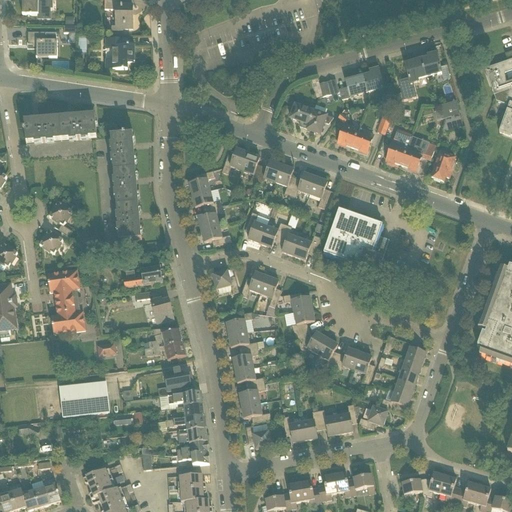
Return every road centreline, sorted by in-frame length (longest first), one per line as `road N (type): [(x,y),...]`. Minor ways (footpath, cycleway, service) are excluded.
road 1 (residential): [(258,137),(273,96),(297,73),(511,14)]
road 2 (residential): [(449,336),(346,323),(318,281),(244,254),(187,268)]
road 3 (residential): [(490,221),(258,137)]
road 4 (track): [(212,362),(0,389)]
road 5 (residential): [(227,471),(212,362),(187,268)]
road 6 (track): [(449,206),(469,133),(441,33)]
road 7 (residential): [(3,81),(168,105)]
road 8 (residential): [(187,268),(167,175),(168,105)]
road 9 (residential): [(227,471),(378,446)]
road 10 (residential): [(378,446),(410,435),(420,421),(449,336)]
road 11 (residential): [(449,336),(490,221)]
